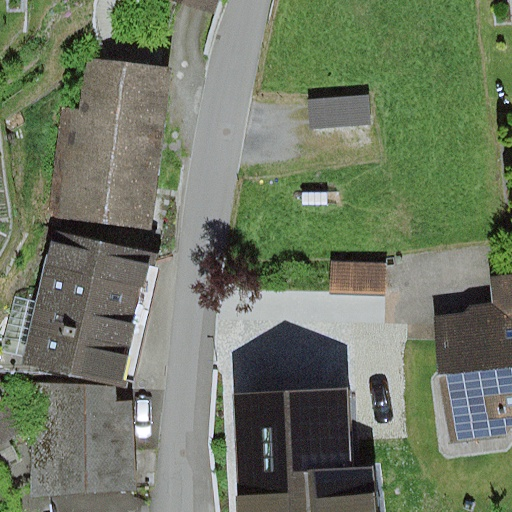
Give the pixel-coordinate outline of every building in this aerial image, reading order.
[(91,0),(0,0),(0,11),(92,5),(91,0)] [(181,0),(212,10),(215,0),(181,0)] [(158,238),(171,78),(75,70),(62,231),(158,238)] [(369,96),(310,99),(312,128),(371,125),(369,96)] [(62,244),(31,373),(129,397),(160,267),(62,244)] [(330,271),(329,302),(387,303),(388,272),(330,271)] [(511,315),(433,325),(448,452),(511,444),(511,315)] [(240,368),(233,453),(323,461),(330,375),(240,368)] [(0,393),(0,456),(26,442),(0,393)] [(134,397),(32,398),(32,501),(134,500),(134,397)]
